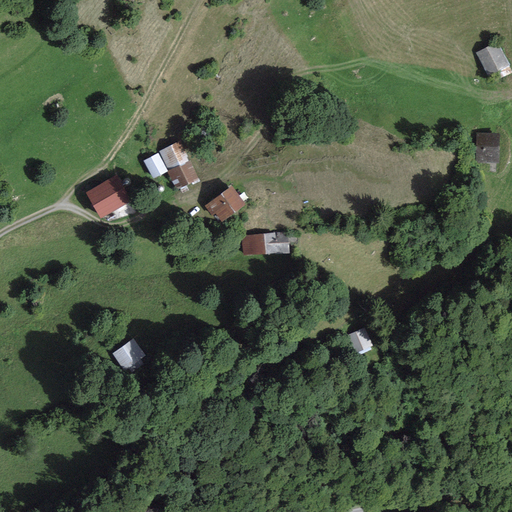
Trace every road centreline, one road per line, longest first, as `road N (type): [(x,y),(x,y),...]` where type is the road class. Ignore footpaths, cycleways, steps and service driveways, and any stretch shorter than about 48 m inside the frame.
road 1 (track): [(0,236),(64,205),(116,225),(200,195),(238,166),(273,92),(292,75),(365,60),(439,57),(463,65),(477,96),(511,88)]
road 2 (track): [(316,511),(511,477)]
